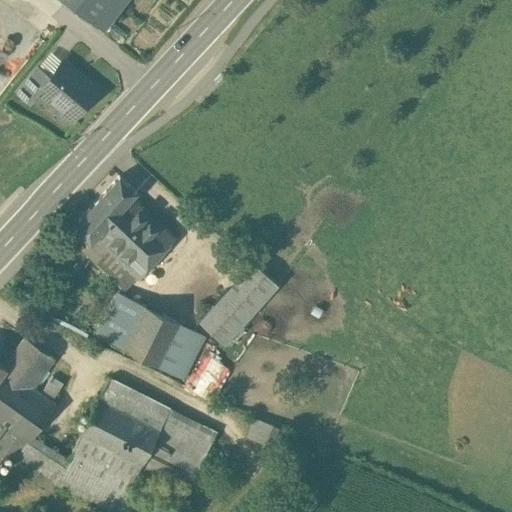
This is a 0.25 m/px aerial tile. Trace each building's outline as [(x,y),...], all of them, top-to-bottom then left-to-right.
[(64,0),(104,29),(126,0),(64,0)] [(46,86),(87,118),(108,91),(67,60),(46,86)] [(125,280),(174,230),(119,177),(78,219),(95,236),(87,243),(125,280)] [(278,280),(249,255),(199,313),(228,338),(278,280)] [(101,336),(183,375),(204,332),(122,292),(101,336)] [(215,430),(111,374),(72,454),(35,431),(54,400),(32,385),(52,355),(25,337),(5,364),(0,371),(0,458),(6,450),(53,489),(59,481),(117,511),(122,511),(141,478),(184,496),(215,430)] [(282,428),(256,417),(250,432),(280,444),(282,428)]
